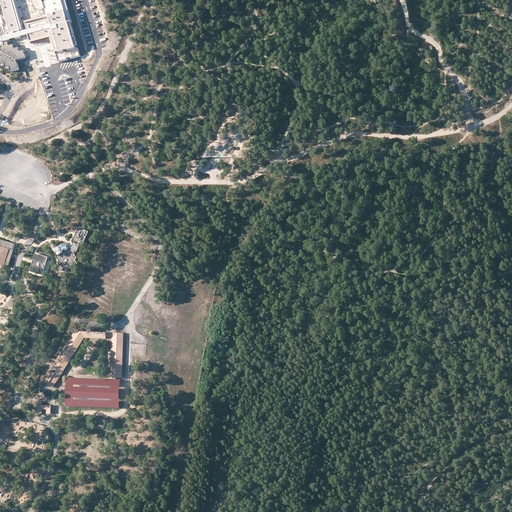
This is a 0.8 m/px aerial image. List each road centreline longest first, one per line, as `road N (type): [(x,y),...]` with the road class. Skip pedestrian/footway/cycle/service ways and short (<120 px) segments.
road 1 (track): [(474,126),(426,137),(354,135),(247,178),(174,183),(110,162),(90,174)]
road 2 (track): [(127,206),(156,234),(159,253),(133,312),(125,405),(45,421)]
road 3 (track): [(402,0),(411,29),(432,41),(459,83),(474,126)]
road 4 (track): [(91,119),(147,0)]
